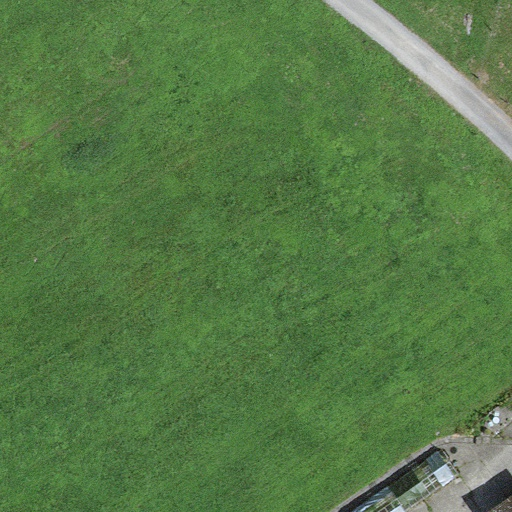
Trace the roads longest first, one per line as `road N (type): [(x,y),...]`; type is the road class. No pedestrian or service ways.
road 1 (track): [(302,511),(511,365)]
road 2 (track): [(343,0),(479,100),(511,139)]
